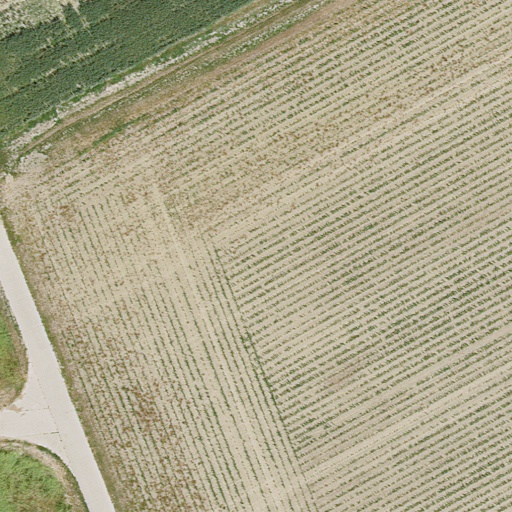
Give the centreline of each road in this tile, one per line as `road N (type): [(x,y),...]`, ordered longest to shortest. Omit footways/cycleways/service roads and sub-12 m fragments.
road 1 (track): [(0,147),(272,0)]
road 2 (track): [(93,511),(0,270)]
